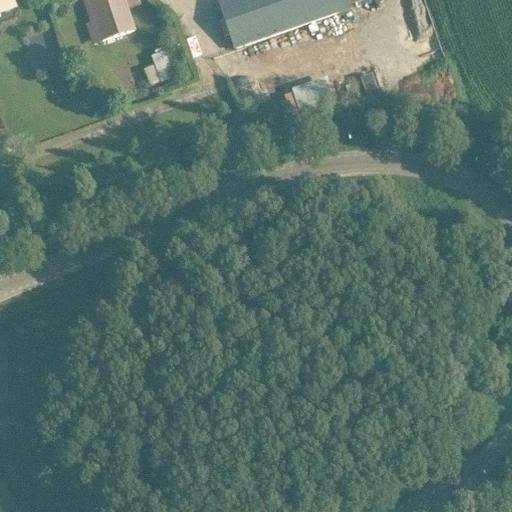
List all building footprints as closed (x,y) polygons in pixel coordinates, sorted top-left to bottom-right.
[(0,0),(0,1),(5,14),(12,11),(7,0),(0,0)] [(123,0),(88,0),(103,42),(134,32),(123,0)] [(227,0),(218,3),(228,33),(235,52),(352,11),(351,7),(366,1),(365,0),(227,0)] [(155,68),(161,83),(162,85),(177,79),(167,53),(152,59),(155,68)] [(301,118),(337,107),(328,79),(292,90),(301,118)]
